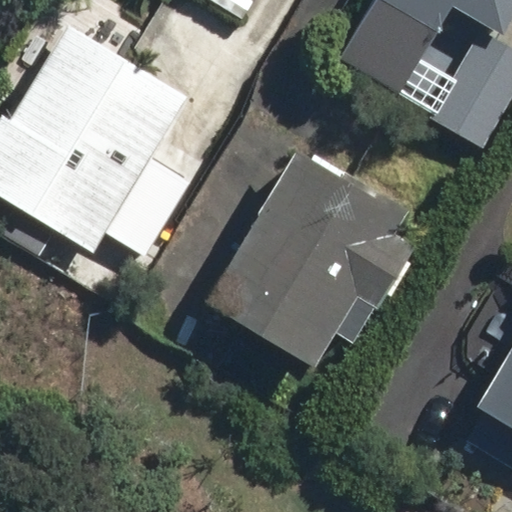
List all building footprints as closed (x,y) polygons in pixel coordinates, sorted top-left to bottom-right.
[(511,0),(377,0),(432,31),(448,1),(504,33),(511,17),(511,0)] [(511,65),(511,45),(469,24),(422,114),(473,141),(511,65)] [(207,93),(161,67),(103,168),(149,194),(207,93)] [(401,208),(291,143),(199,297),(306,361),(326,328),(348,341),(408,241),(388,229),(401,208)] [(511,328),(469,400),(511,426),(511,328)]
